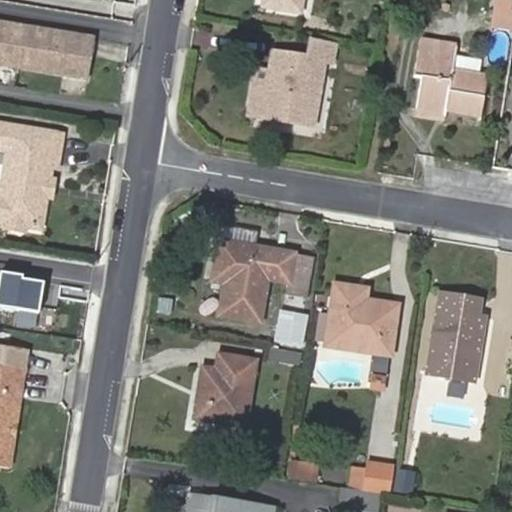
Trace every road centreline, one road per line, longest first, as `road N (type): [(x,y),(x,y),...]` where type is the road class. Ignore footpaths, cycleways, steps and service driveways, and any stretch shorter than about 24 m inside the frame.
road 1 (residential): [(511,224),(142,159)]
road 2 (residential): [(86,511),(142,159)]
road 3 (unknown): [(161,36),(0,9)]
road 4 (residential): [(142,159),(167,0)]
road 5 (unknown): [(0,92),(148,117)]
